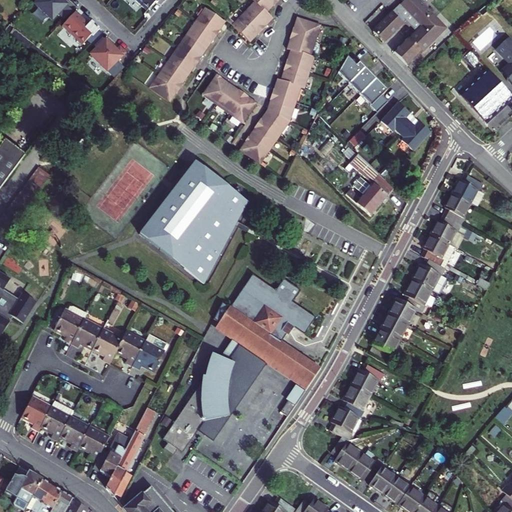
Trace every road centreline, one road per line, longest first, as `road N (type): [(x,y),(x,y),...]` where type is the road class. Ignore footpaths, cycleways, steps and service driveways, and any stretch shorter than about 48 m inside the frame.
road 1 (residential): [(278,448),(331,369),(458,132)]
road 2 (residential): [(329,0),(458,132)]
road 3 (residential): [(108,511),(0,440)]
road 4 (residential): [(174,0),(133,45),(86,0)]
road 5 (residential): [(295,0),(266,64),(245,66),(222,49)]
